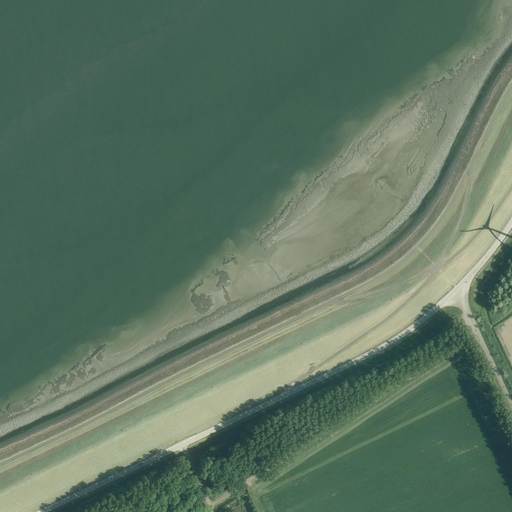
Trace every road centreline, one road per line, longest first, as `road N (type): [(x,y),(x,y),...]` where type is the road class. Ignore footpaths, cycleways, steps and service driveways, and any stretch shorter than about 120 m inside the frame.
road 1 (tertiary): [(46,511),(370,354),(454,291)]
road 2 (unclassified): [(511,405),(454,291)]
